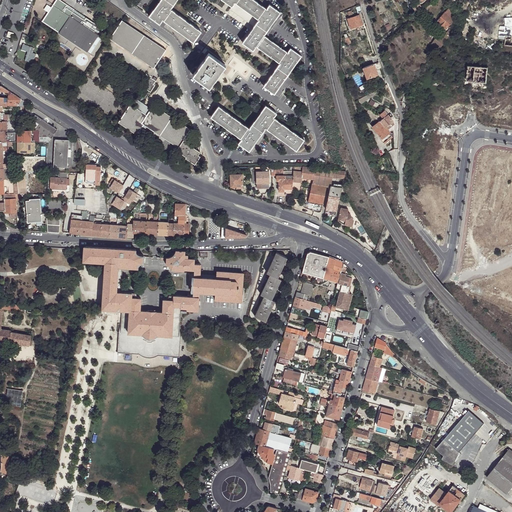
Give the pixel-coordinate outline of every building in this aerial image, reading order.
[(92,20),(62,0),(55,0),(43,19),(60,32),(59,33),(87,52),(97,36),(102,29),(94,24),(91,29),(88,27),(92,20)] [(170,10),(173,6),(165,0),(160,0),(149,16),(159,24),(162,20),(164,21),(163,21),(174,29),(182,19),(171,10),(171,11),(170,10)] [(220,0),(230,7),(233,3),(245,12),(253,1),(252,0),(220,0)] [(255,25),(266,32),(280,13),(269,5),(265,10),(264,9),(265,9),(253,1),(245,12),(257,20),(257,19),(258,20),(255,25)] [(229,9),(253,27),(255,25),(258,20),(257,19),(257,20),(245,12),(233,3),(230,7),(229,9)] [(448,9),(438,21),(446,29),(454,20),(455,17),(454,16),(456,15),(448,9)] [(348,18),(351,28),(363,25),(359,15),(348,18)] [(197,30),(182,19),(174,29),(189,41),(193,43),(200,32),(197,30)] [(154,68),(159,60),(166,50),(122,20),(110,38),(124,48),(131,38),(153,53),(146,63),(152,67),(154,68)] [(256,48),(267,55),(274,45),(264,37),(263,36),(266,32),(255,25),(253,27),(244,40),(241,43),(252,51),(254,48),(255,46),(256,47),(256,48)] [(438,35),(436,37),(431,45),(438,50),(444,43),(446,41),(438,35)] [(131,38),(124,48),(146,63),(153,53),(131,38)] [(25,58),(33,61),(36,52),(32,50),(34,45),(23,42),(22,48),(28,50),(25,58)] [(279,63),(276,68),(287,75),(300,56),(290,49),(286,53),(285,53),(286,52),(274,45),(267,55),(278,63),(279,63)] [(208,54),(192,76),(209,88),(225,66),(208,54)] [(154,68),(152,71),(154,72),(162,61),(159,60),(154,68)] [(377,75),(374,64),(363,68),(367,79),(377,75)] [(468,65),(466,83),(487,85),(488,66),(468,65)] [(134,98),(142,86),(148,77),(152,71),(154,68),(152,67),(131,96),(134,98)] [(287,75),(276,68),(265,84),(262,86),(273,94),(287,75)] [(148,77),(142,86),(150,92),(155,85),(153,84),(155,81),(148,77)] [(8,98),(7,107),(20,107),(20,99),(9,93),(8,98)] [(0,97),(0,106),(7,107),(8,98),(0,97)] [(149,108),(134,98),(135,102),(140,105),(138,108),(146,113),(149,108)] [(178,147),(183,140),(190,130),(153,106),(147,115),(130,105),(118,123),(137,135),(143,125),(178,147)] [(377,115),(361,105),(360,108),(363,111),(375,119),(377,115)] [(265,106),(251,125),(262,133),(265,129),(266,130),(266,131),(276,138),(284,127),(273,119),(273,120),(272,119),(275,114),(265,106)] [(229,131),(236,121),(221,110),(218,107),(210,118),(229,131)] [(383,119),(380,121),(387,130),(392,126),(390,124),(393,122),(385,111),(380,115),(383,119)] [(35,128),(39,131),(39,137),(49,137),(52,138),(57,129),(37,116),(34,115),(34,119),(35,128)] [(247,128),(236,121),(229,131),(240,139),(241,139),(238,144),(249,151),(262,133),(251,125),(249,129),(247,129),(247,128)] [(388,133),(389,133),(387,130),(380,121),(379,122),(373,127),(377,133),(381,139),(384,142),(391,136),(388,133)] [(302,140),(284,127),(276,138),(295,151),(302,140)] [(0,130),(0,141),(2,142),(8,142),(15,142),(16,133),(7,133),(7,134),(5,134),(5,131),(0,130)] [(17,131),(18,142),(31,142),(31,131),(17,131)] [(190,144),(183,140),(178,147),(180,149),(178,152),(186,157),(185,159),(195,164),(200,157),(198,155),(200,152),(193,148),(193,146),(190,144)] [(31,142),(18,142),(18,153),(31,152),(31,142)] [(67,167),(69,142),(55,142),(54,166),(67,167)] [(0,153),(0,162),(2,162),(9,162),(8,155),(7,155),(7,157),(6,157),(5,154),(2,154),(0,153)] [(96,164),(86,164),(85,183),(95,183),(95,184),(100,185),(101,166),(96,166),(96,164)] [(27,194),(25,175),(18,175),(16,175),(8,175),(8,168),(7,168),(0,168),(0,194),(4,194),(4,193),(3,183),(13,183),(14,194),(19,194),(27,194)] [(269,183),(269,168),(255,168),(255,170),(257,170),(257,172),(256,172),(256,173),(253,173),(253,184),(257,183),(257,188),(268,187),(268,183),(269,183)] [(292,189),(293,188),(293,183),(293,177),(288,177),(288,172),(293,172),(294,168),(271,168),(271,176),(276,176),(276,181),(279,182),(279,192),(284,192),(284,189),(292,189)] [(293,177),(293,183),(301,183),(302,179),(312,180),(313,176),(315,169),(294,168),(293,172),(293,177)] [(345,172),(315,169),(313,176),(323,177),(340,179),(338,187),(341,188),(345,172)] [(67,173),(61,173),(60,178),(50,177),(50,189),(66,190),(66,185),(69,185),(70,180),(67,180),(67,178),(67,173)] [(230,187),(236,187),(236,185),(242,185),(242,174),(237,175),(237,173),(234,173),(234,175),(230,174),(230,187)] [(311,185),(322,186),(323,177),(313,176),(312,180),(311,185)] [(112,186),(110,189),(119,193),(124,186),(112,180),(110,184),(112,186)] [(336,211),(341,188),(338,187),(330,185),(325,209),(336,211)] [(322,206),(325,193),(310,190),(308,189),(308,193),(309,193),(307,203),(322,206)] [(130,190),(124,201),(113,195),(109,202),(124,211),(128,204),(130,204),(132,200),(133,201),(137,194),(130,190)] [(16,199),(21,199),(20,194),(19,194),(14,194),(12,194),(9,194),(4,194),(4,213),(9,213),(16,212),(17,212),(16,199)] [(27,223),(41,222),(40,199),(30,200),(30,201),(26,202),(27,223)] [(174,215),(174,216),(184,216),(184,206),(184,204),(175,204),(174,215)] [(340,209),(338,219),(345,221),(344,226),(351,227),(352,221),(349,215),(346,215),(347,211),(340,209)] [(511,223),(511,213),(503,211),(500,220),(511,223)] [(69,233),(91,235),(92,223),(92,221),(82,220),(83,214),(72,212),(69,233)] [(174,236),(184,236),(184,224),(184,220),(184,216),(174,216),(174,217),(174,218),(177,218),(177,219),(178,220),(178,223),(174,223),(174,224),(174,236)] [(60,218),(46,217),(47,232),(59,232),(60,218)] [(133,233),(146,234),(146,222),(136,221),(133,221),(133,225),(133,233)] [(146,222),(146,234),(156,235),(157,222),(146,222)] [(158,235),(168,235),(168,223),(159,222),(158,235)] [(91,235),(101,237),(101,224),(93,223),(92,223),(91,235)] [(101,237),(109,237),(109,225),(101,224),(101,237)] [(127,239),(127,237),(127,226),(117,226),(116,238),(127,239)] [(222,227),(221,238),(233,238),(246,237),(246,234),(222,227)] [(135,249),(84,246),(83,261),(103,262),(103,265),(105,265),(102,308),(122,309),(130,310),(129,332),(143,333),(144,334),(146,335),(147,336),(150,337),(152,337),(154,336),(157,334),(171,335),(174,305),(181,306),(181,309),(181,311),(198,312),(199,294),(199,292),(193,291),(193,295),(187,294),(187,296),(174,295),(173,300),(163,299),(162,312),(156,311),(146,310),(146,311),(140,310),(141,297),(140,297),(131,297),(132,292),(117,291),(118,267),(138,268),(138,267),(139,265),(141,263),(143,263),(144,255),(138,254),(135,249)] [(166,257),(166,258),(165,264),(166,264),(168,266),(170,268),(170,270),(187,272),(188,270),(190,270),(189,273),(194,274),(194,276),(200,277),(200,274),(201,264),(194,263),(195,259),(188,258),(188,251),(176,250),(175,251),(174,253),(172,255),(169,257),(166,257)] [(307,253),(302,272),(315,276),(318,276),(323,278),(329,257),(311,252),(307,253)] [(276,253),(267,273),(270,274),(277,278),(286,258),(276,253)] [(342,267),(343,263),(337,257),(329,257),(323,278),(339,282),(341,273),(342,267)] [(216,271),(216,276),(216,278),(235,279),(239,284),(238,290),(234,294),(215,293),(215,295),(214,300),(241,301),(243,273),(216,271)] [(337,287),(336,290),(340,291),(337,304),(336,307),(345,310),(349,293),(348,293),(348,292),(350,292),(351,286),(350,286),(352,278),(345,276),(346,274),(345,274),(341,273),(339,282),(338,284),(337,287)] [(271,299),(280,279),(277,278),(270,274),(261,294),(264,296),(271,299)] [(200,277),(194,276),(193,291),(199,292),(215,293),(234,294),(238,290),(239,284),(235,279),(216,278),(200,277)] [(296,292),(295,298),(305,301),(307,295),(311,296),(314,285),(304,282),(301,293),(296,292)] [(271,299),(264,296),(255,316),(265,321),(270,309),(274,301),(271,299)] [(295,298),(292,305),(303,308),(306,301),(305,301),(295,298)] [(0,340),(29,345),(31,336),(11,332),(11,331),(4,329),(2,316),(2,309),(4,309),(23,311),(23,305),(0,303),(0,340)] [(37,306),(28,305),(27,312),(35,313),(37,306)] [(130,310),(122,309),(121,332),(119,332),(118,352),(139,354),(140,355),(143,357),(147,358),(151,358),(155,357),(158,355),(179,356),(181,336),(179,336),(181,311),(181,309),(181,306),(174,305),(171,335),(157,334),(157,340),(152,340),(151,341),(150,341),(149,341),(148,341),(147,340),(142,340),(143,333),(129,332),(130,310)] [(357,322),(366,324),(368,315),(360,313),(357,322)] [(355,328),(357,321),(348,318),(348,319),(343,318),(342,324),(343,324),(355,328)] [(313,335),(325,337),(327,326),(315,324),(313,335)] [(285,331),(307,337),(310,328),(306,328),(306,329),(305,332),(286,327),(285,331)] [(349,349),(348,348),(323,341),(310,338),(307,337),(285,331),(284,337),(297,340),(297,339),(301,340),(301,338),(309,341),(310,339),(313,340),(312,341),(321,343),(321,345),(323,345),(323,346),(333,349),(333,351),(346,355),(347,350),(349,350),(349,349)] [(297,341),(297,340),(284,337),(280,349),(293,353),(297,341)] [(377,338),(375,347),(384,349),(384,352),(391,354),(393,352),(386,343),(377,338)] [(308,345),(305,356),(311,358),(314,348),(320,350),(320,349),(314,347),(308,345)] [(293,353),(280,349),(279,356),(291,359),(291,358),(293,353)] [(354,366),(358,351),(352,349),(348,365),(354,366)] [(373,351),(370,364),(380,367),(382,359),(375,357),(376,352),(373,351)] [(393,352),(391,354),(400,365),(402,363),(393,352)] [(380,367),(370,364),(366,378),(378,381),(380,376),(382,368),(380,367)] [(299,381),(302,373),(285,369),(283,377),(285,377),(299,381)] [(349,382),(352,371),(343,369),(340,380),(345,381),(346,381),(349,382)] [(378,381),(366,378),(363,390),(375,393),(378,381)] [(340,380),(337,379),(333,390),(333,391),(341,393),(345,381),(340,380)] [(8,389),(6,404),(22,406),(24,391),(8,389)] [(340,395),(341,393),(333,391),(332,393),(333,393),(335,394),(333,398),(332,403),(342,406),(345,397),(340,395)] [(301,395),(289,392),(288,395),(281,393),(279,403),(283,405),(283,403),(287,404),(285,409),(293,412),(296,401),(294,401),(295,398),(300,399),(301,395)] [(339,419),(342,406),(332,403),(329,403),(325,415),(339,419)] [(380,412),(393,415),(394,410),(381,407),(380,412)] [(431,408),(430,411),(428,418),(427,422),(436,424),(440,411),(431,408)] [(276,412),(264,409),(262,414),(266,415),(266,418),(273,420),(276,412)] [(469,409),(436,448),(444,455),(442,458),(453,464),(455,461),(459,453),(460,452),(484,422),(469,409)] [(389,428),(393,415),(380,412),(381,413),(379,419),(378,418),(376,424),(389,428)] [(294,418),(277,413),(276,419),(292,424),(294,418)] [(336,429),(337,424),(325,420),(323,425),(336,429)] [(270,432),(273,424),(265,422),(263,429),(270,432)] [(331,448),(336,429),(323,425),(321,435),(324,436),(321,445),(331,448)] [(424,428),(415,425),(412,436),(421,438),(424,428)] [(287,452),(291,437),(273,432),(270,432),(263,429),(261,429),(258,428),(256,437),(254,443),(259,444),(274,448),(277,449),(287,452)] [(369,433),(352,428),(350,434),(358,436),(363,437),(366,438),(366,439),(367,440),(367,438),(368,438),(369,434),(369,433)] [(400,444),(391,441),(389,448),(399,451),(397,458),(405,460),(407,456),(413,458),(416,448),(410,446),(409,448),(400,445),(400,444)] [(274,448),(259,444),(258,449),(257,454),(257,455),(264,456),(268,457),(273,459),(275,453),(272,452),(274,448)] [(328,456),(331,448),(321,445),(319,454),(328,456)] [(511,487),(511,450),(510,448),(488,476),(508,492),(511,487)] [(288,462),(290,453),(287,452),(277,449),(269,477),(270,479),(271,485),(271,491),(278,493),(286,469),(286,467),(287,465),(288,462)] [(356,465),(359,453),(349,450),(347,458),(349,459),(348,463),(356,465)] [(1,467),(0,470),(8,473),(9,473),(10,470),(10,456),(1,454),(1,467)] [(427,456),(423,463),(433,469),(438,462),(427,456)] [(311,472),(315,473),(318,465),(301,460),(299,468),(305,470),(311,472)] [(395,465),(383,462),(380,472),(385,473),(385,475),(392,477),(395,465)] [(289,465),(287,465),(286,467),(290,468),(290,470),(288,477),(302,480),(303,476),(305,470),(299,468),(289,465)] [(321,482),(323,475),(315,473),(311,472),(310,476),(313,477),(313,480),(321,482)] [(7,480),(19,484),(21,478),(10,473),(7,480)] [(373,481),(363,478),(360,488),(370,491),(373,481)] [(395,482),(387,480),(387,483),(390,484),(389,486),(390,487),(393,488),(394,486),(395,482)] [(454,484),(452,482),(449,486),(451,487),(447,493),(440,487),(430,499),(438,505),(440,503),(451,511),(465,493),(453,485),(454,484)] [(299,489),(296,498),(312,503),(316,500),(318,492),(305,489),(303,493),(300,492),(301,490),(299,489)] [(379,511),(387,501),(382,499),(355,492),(354,495),(357,496),(356,500),(364,502),(365,498),(375,502),(374,503),(380,505),(380,506),(377,509),(379,511)] [(387,501),(390,497),(386,494),(384,492),(382,499),(387,501)] [(346,502),(347,500),(342,499),(336,497),(333,507),(339,509),(339,510),(344,511),(347,511),(351,503),(346,502)] [(498,511),(480,503),(479,507),(488,511),(498,511)]
